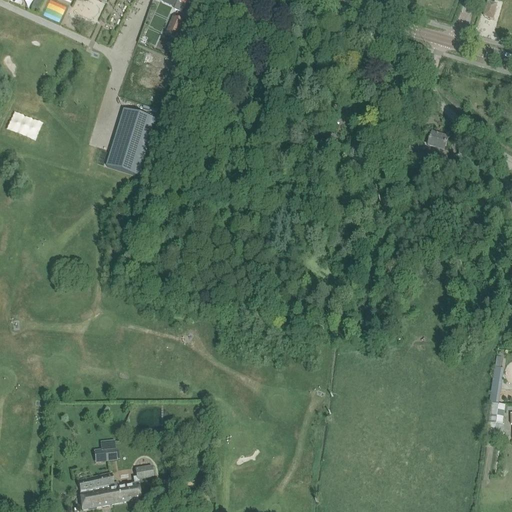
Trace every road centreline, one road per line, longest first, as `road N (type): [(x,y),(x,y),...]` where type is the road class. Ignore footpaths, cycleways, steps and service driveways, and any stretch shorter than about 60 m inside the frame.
road 1 (unclassified): [(497,152),(434,96),(434,61),(446,40)]
road 2 (tertiary): [(446,40),(313,0)]
